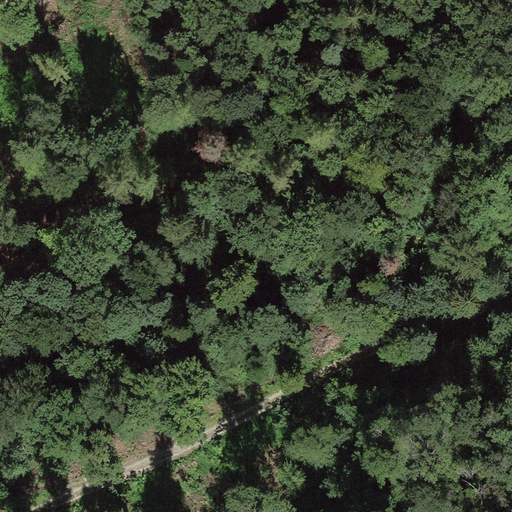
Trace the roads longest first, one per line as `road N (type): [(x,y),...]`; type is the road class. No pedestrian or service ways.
road 1 (track): [(0,250),(390,135),(511,119)]
road 2 (track): [(28,511),(422,331),(511,299)]
